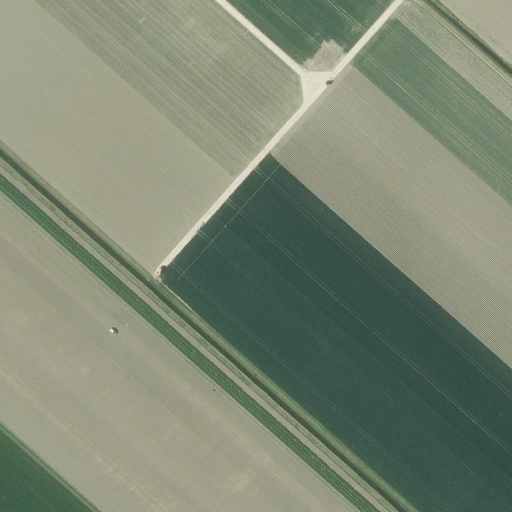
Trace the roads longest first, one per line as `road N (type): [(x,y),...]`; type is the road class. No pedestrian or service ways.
road 1 (track): [(219,0),(320,89),(399,0)]
road 2 (track): [(320,89),(155,274)]
